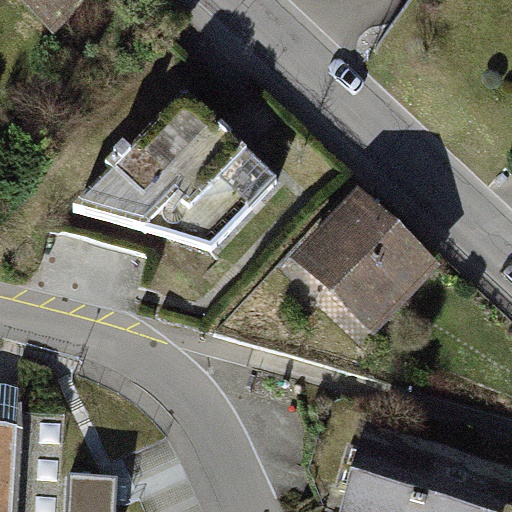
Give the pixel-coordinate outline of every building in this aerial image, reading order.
[(12,0),(54,39),(91,0),(12,0)] [(203,77),(170,46),(93,133),(119,157),(67,218),(212,250),(271,182),(182,99),(203,77)] [(363,193),(297,261),(378,338),(443,269),(363,193)] [(19,511),(28,415),(0,412),(0,511),(19,511)] [(498,511),(509,469),(355,432),(336,511),(498,511)] [(114,511),(117,478),(69,475),(67,511),(114,511)]
